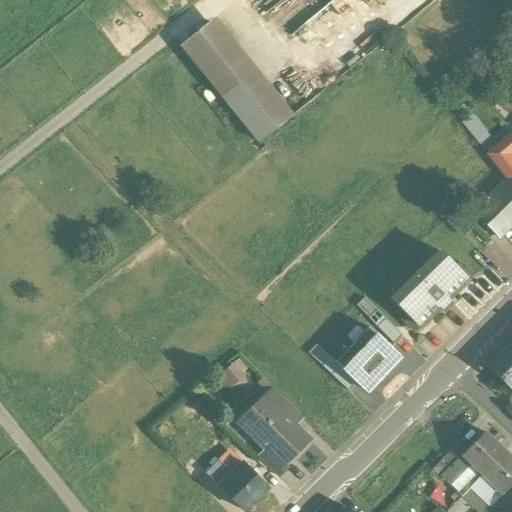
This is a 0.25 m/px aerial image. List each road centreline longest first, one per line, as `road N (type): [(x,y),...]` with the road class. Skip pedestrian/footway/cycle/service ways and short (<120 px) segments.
road 1 (track): [(0,174),(217,0)]
road 2 (tertiary): [(446,368),(304,511)]
road 3 (track): [(0,416),(78,511)]
